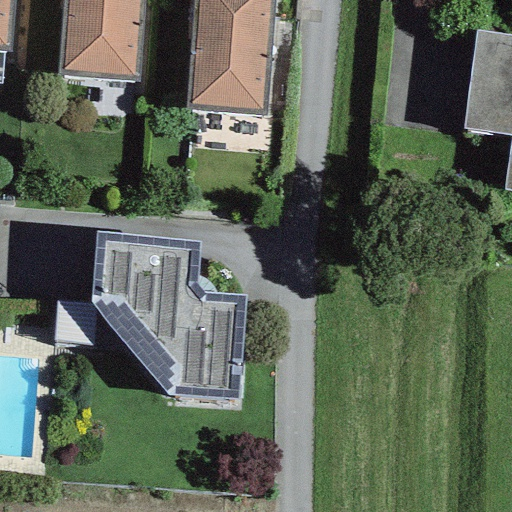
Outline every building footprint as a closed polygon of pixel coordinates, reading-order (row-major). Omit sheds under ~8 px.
[(0,0),(0,47),(7,48),(10,0),(0,0)] [(65,0),(60,71),(134,76),(140,0),(65,0)] [(196,0),(187,107),(262,113),(271,0),(196,0)] [(511,52),(476,48),(464,147),(511,152),(505,203),(511,204),(511,52)] [(198,244),(98,238),(94,301),(165,391),(237,396),(244,298),(203,295),(195,284),(198,244)]
